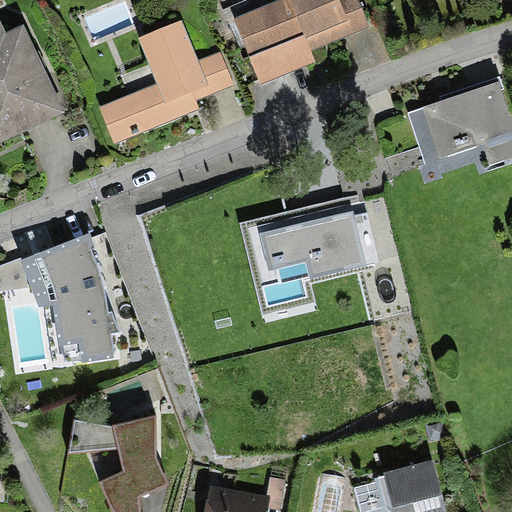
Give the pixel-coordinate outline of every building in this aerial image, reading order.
[(260,82),(306,63),(296,39),(331,25),(337,38),(367,25),(356,0),(288,0),(235,22),(260,82)] [(118,141),(183,115),(179,106),(231,85),(219,55),(196,64),(179,24),(141,40),(159,85),(104,108),(118,141)] [(0,137),(56,111),(20,34),(2,43),(0,38),(0,137)] [(511,124),(498,83),(472,92),(474,97),(412,118),(427,163),(482,144),(489,166),(511,158),(511,124)] [(301,277),(301,279),(360,265),(362,272),(376,269),(374,264),(379,262),(364,200),(359,201),(357,195),(344,198),(346,206),(316,213),(315,206),(303,209),(304,216),(249,230),(263,287),(301,277)] [(53,363),(114,354),(111,335),(120,333),(112,312),(108,313),(105,293),(99,269),(87,240),(29,262),(43,302),(53,363)] [(168,485),(156,458),(155,416),(112,427),(73,419),(67,454),(118,449),(123,472),(99,482),(112,511),(140,511),(139,497),(168,485)] [(443,511),(431,464),(352,485),(358,511),(443,511)] [(213,491),(208,511),(263,511),(266,501),(213,491)]
